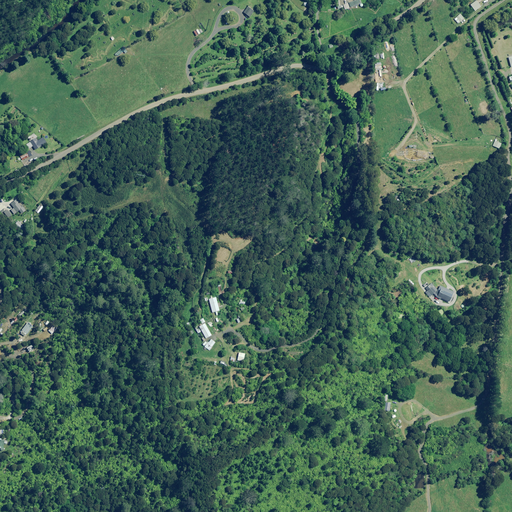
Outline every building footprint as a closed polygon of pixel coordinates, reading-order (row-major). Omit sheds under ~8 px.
[(481,7),(477,1),(471,5),(475,11),(481,7)] [(254,11),(248,7),(244,13),(250,17),(254,11)] [(464,19),(460,14),(455,19),(458,24),(464,19)] [(41,146),(36,138),(26,145),(29,149),(33,146),(35,150),(41,146)] [(502,144),(495,141),(494,140),(493,143),(494,143),(493,146),(499,149),(502,144)] [(22,207),(16,200),(11,204),(14,208),(11,211),(14,214),(19,210),(22,214),(25,211),(22,207)] [(44,206),(41,203),(35,211),(39,214),(44,206)] [(2,214),(4,212),(9,218),(12,216),(7,210),(5,212),(3,210),(0,212),(2,214)] [(18,221),(15,223),(16,225),(20,229),(23,226),(18,221)] [(436,298),(441,300),(441,299),(449,302),(454,292),(440,286),(438,290),(440,291),(437,296),(435,293),(438,291),(432,283),(425,289),(427,291),(425,293),(429,298),(433,294),(436,298)] [(212,313),(216,312),(219,311),(216,298),(209,299),(212,313)] [(211,335),(205,324),(199,327),(206,339),(211,335)] [(215,343),(211,340),(208,344),(205,342),(202,346),(210,351),(215,343)]
